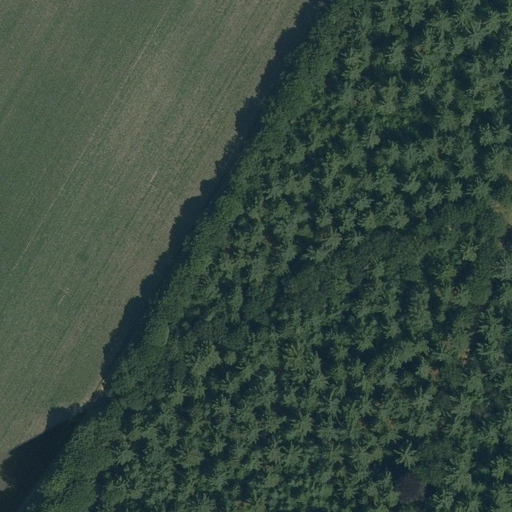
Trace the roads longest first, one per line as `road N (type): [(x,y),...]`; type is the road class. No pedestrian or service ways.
road 1 (track): [(331,0),(89,409)]
road 2 (track): [(456,232),(193,360)]
road 3 (track): [(494,264),(412,511)]
road 4 (track): [(225,345),(216,425),(186,511)]
